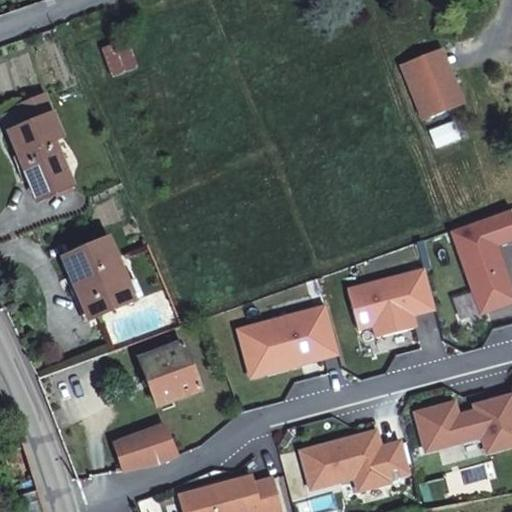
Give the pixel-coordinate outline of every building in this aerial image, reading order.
[(119,45),(99,54),(111,79),(131,69),(119,45)] [(442,84),(450,80),(438,51),(429,55),(442,84)] [(460,102),(450,80),(442,84),(429,55),(401,67),(423,117),(460,102)] [(50,148),(60,144),(44,104),(23,112),(29,126),(8,135),(37,205),(68,192),(50,148)] [(511,211),(453,232),(484,312),(511,302),(511,281),(500,245),(511,240),(511,211)] [(85,322),(129,304),(106,246),(61,262),(85,322)] [(427,274),(351,295),(360,333),(373,329),(380,342),(416,330),(416,317),(437,311),(427,274)] [(325,312),(241,336),(255,380),(339,355),(325,312)] [(184,407),(201,401),(179,340),(167,342),(170,349),(134,361),(155,409),(182,399),(184,407)] [(45,384),(41,373),(21,381),(25,391),(36,387),(45,384)] [(456,404),(420,415),(428,453),(489,439),(495,454),(511,447),(511,399),(479,409),(481,412),(460,417),(456,404)] [(178,458),(160,423),(109,443),(121,475),(158,466),(178,458)] [(378,436),(302,458),(312,495),(360,484),(362,494),(393,486),(393,482),(411,476),(402,446),(382,451),(378,436)] [(253,479),(181,500),(183,511),(281,511),(272,481),(254,485),(253,479)]
